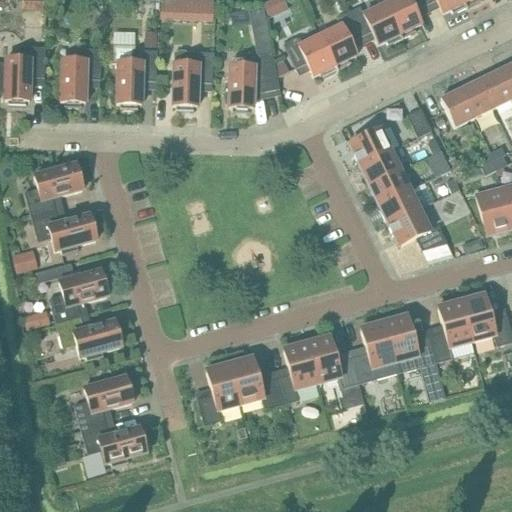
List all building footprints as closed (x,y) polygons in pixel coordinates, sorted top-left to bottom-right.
[(44,0),(22,0),(22,12),(44,13),(44,0)] [(397,0),(384,6),(401,42),(402,42),(402,41),(415,35),(413,31),(421,27),(414,14),(425,8),(420,0),(397,0)] [(420,0),(425,8),(436,3),(442,16),(450,13),(452,17),(465,10),(465,11),(466,11),(460,0),(420,0)] [(460,0),(466,11),(467,11),(466,10),(480,3),(478,0),(460,0)] [(160,17),(160,21),(177,22),(178,2),(160,1),(160,5),(160,17)] [(234,4),(217,4),(216,24),(234,25),(234,4)] [(359,9),(348,15),(360,40),(371,35),(377,48),(385,44),(387,48),(400,42),(401,43),(401,42),(384,6),(363,17),(359,9)] [(263,11),(248,14),(255,48),(270,45),(263,11)] [(340,28),(319,38),(337,74),(337,73),(350,66),(348,62),(356,58),(349,45),(360,40),(348,15),(336,20),(340,28)] [(155,49),(156,35),(145,34),(145,48),(155,49)] [(295,41),(283,46),(286,54),(295,72),(306,66),(313,79),(320,76),(322,80),(336,74),(337,74),(319,38),(306,44),(304,41),(295,41)] [(113,47),(112,65),(117,66),(116,87),(116,107),(120,107),(120,112),(137,112),(137,107),(141,108),(142,84),(156,84),(156,64),(157,54),(135,53),(135,48),(113,47)] [(0,95),(4,95),(4,103),(8,103),(8,108),(25,109),(25,104),(29,104),(30,80),(44,81),(44,61),(45,50),(18,49),(18,61),(5,61),(5,65),(0,64),(0,95)] [(61,63),(60,105),(64,105),(63,110),(81,111),(81,106),(85,106),(86,82),(100,83),(101,52),(77,51),(77,63),(61,63)] [(172,88),(172,108),(176,108),(175,114),(193,114),(193,109),(197,109),(197,86),(212,86),(212,66),(213,55),(189,55),(174,54),(173,66),(172,88)] [(228,90),(228,110),(232,110),(231,115),(249,116),(249,111),(253,111),(253,95),(259,95),(259,96),(279,92),(276,76),(272,58),(272,57),(245,56),(245,69),(229,68),(228,90)] [(511,66),(499,73),(511,99),(511,66)] [(511,99),(499,73),(479,83),(493,112),(511,102),(511,99)] [(479,83),(459,92),(473,121),(493,112),(479,83)] [(440,103),(449,121),(454,131),(473,121),(459,92),(439,102),(439,103),(440,103)] [(406,118),(417,141),(431,134),(420,112),(406,118)] [(347,146),(357,167),(390,152),(380,131),(349,146),(348,146),(347,146)] [(433,142),(426,146),(431,157),(439,153),(433,142)] [(489,155),(493,163),(505,157),(501,149),(489,155)] [(357,167),(367,188),(400,172),(390,152),(357,167)] [(479,160),(483,168),(493,163),(489,155),(479,160)] [(502,159),(491,165),(495,172),(505,167),(502,159)] [(491,165),(480,170),(484,178),(495,172),(491,165)] [(24,195),(30,219),(55,213),(52,201),(82,193),(81,188),(86,187),(81,170),(76,172),(75,167),(56,172),(54,167),(38,172),(39,177),(33,178),(37,192),(24,195)] [(367,188),(377,208),(409,192),(400,172),(367,188)] [(453,181),(445,184),(450,196),(458,193),(453,181)] [(511,187),(500,191),(511,232),(511,231),(511,187)] [(486,237),(485,237),(485,239),(511,232),(500,191),(475,198),(486,237)] [(377,208),(387,228),(419,213),(409,192),(377,208)] [(55,213),(30,219),(37,245),(51,241),(54,254),(60,253),(62,258),(78,254),(76,248),(96,243),(94,239),(100,237),(95,221),(90,222),(89,218),(59,226),(55,213)] [(419,213),(387,228),(398,250),(399,250),(399,249),(415,241),(420,252),(446,247),(437,229),(429,233),(419,213)] [(49,302),(55,326),(80,320),(77,308),(107,299),(106,295),(111,293),(106,277),(101,278),(100,274),(81,279),(79,274),(63,278),(64,283),(58,285),(62,298),(49,302)] [(475,296),(459,300),(471,345),(493,339),(496,349),(511,344),(511,339),(506,319),(491,323),(484,299),(485,299),(484,297),(476,299),(475,296)] [(444,336),(429,340),(436,366),(452,361),(449,351),(471,345),(459,300),(444,304),(445,308),(436,310),(437,312),(437,311),(444,336)] [(398,317),(382,321),(397,376),(436,366),(429,340),(413,344),(407,320),(407,319),(407,318),(399,320),(398,317)] [(80,320),(55,326),(62,351),(76,348),(79,361),(85,359),(86,364),(102,360),(101,355),(121,350),(119,345),(125,344),(120,327),(115,328),(114,324),(83,332),(80,320)] [(367,357),(351,361),(358,387),(397,376),(382,321),(366,325),(367,329),(359,331),(359,333),(360,332),(367,357)] [(320,338),(305,342),(317,387),(339,381),(342,391),(358,387),(351,361),(336,365),(329,341),(330,340),(330,339),(321,341),(320,338)] [(289,378),(274,382),(281,407),(297,403),(295,393),(317,387),(305,342),(289,346),(290,350),(282,352),(282,354),(283,353),(289,378)] [(243,359),(227,363),(240,408),(261,402),(264,412),(281,407),(274,382),(259,386),(252,362),(253,361),(252,360),(244,362),(243,359)] [(212,399),(196,403),(203,428),(220,424),(218,414),(240,408),(227,363),(212,367),(213,371),(204,373),(205,374),(212,399)] [(73,407),(80,432),(105,426),(102,414),(132,406),(131,401),(136,400),(131,383),(126,384),(125,380),(106,385),(104,380),(88,385),(89,388),(83,390),(86,403),(73,407)] [(105,426),(80,432),(87,458),(100,454),(104,467),(110,466),(111,471),(128,466),(126,461),(146,456),(144,451),(150,450),(145,433),(140,435),(139,430),(108,439),(105,426)]
